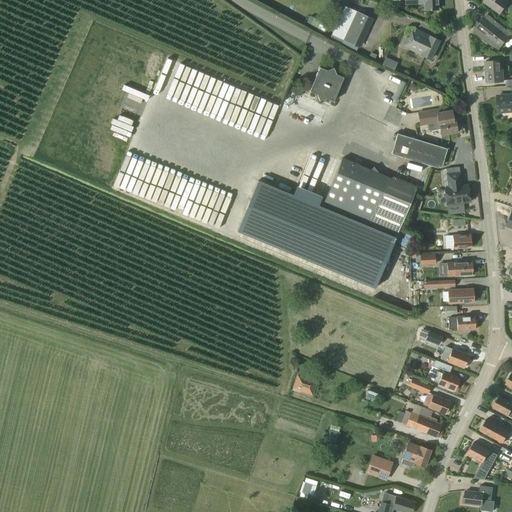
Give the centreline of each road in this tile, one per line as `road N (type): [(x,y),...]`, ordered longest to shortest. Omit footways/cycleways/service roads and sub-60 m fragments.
road 1 (residential): [(500,346),(458,0)]
road 2 (residential): [(427,511),(500,346)]
